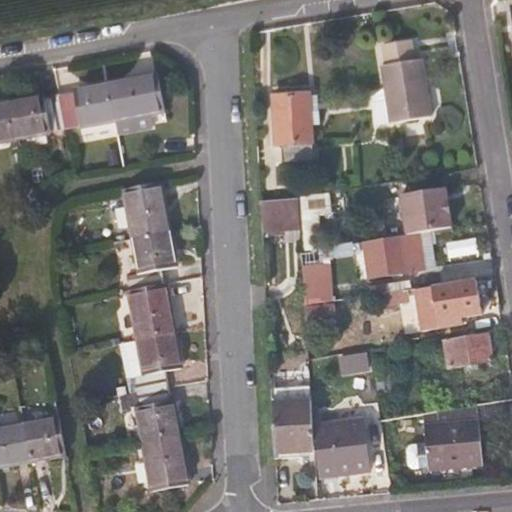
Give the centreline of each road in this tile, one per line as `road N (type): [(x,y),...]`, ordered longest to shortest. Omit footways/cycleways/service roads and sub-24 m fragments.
road 1 (residential): [(217,20),(242,511)]
road 2 (residential): [(474,0),(511,241)]
road 3 (residential): [(0,59),(217,20)]
road 4 (residential): [(217,20),(336,0)]
